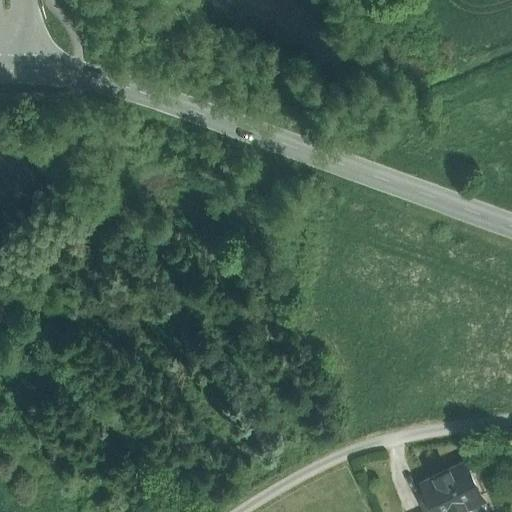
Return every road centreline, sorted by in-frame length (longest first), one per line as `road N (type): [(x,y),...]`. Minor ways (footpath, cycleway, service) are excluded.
road 1 (secondary): [(511,220),(120,81),(25,68)]
road 2 (unclassified): [(511,420),(412,433),(338,454),(240,511)]
